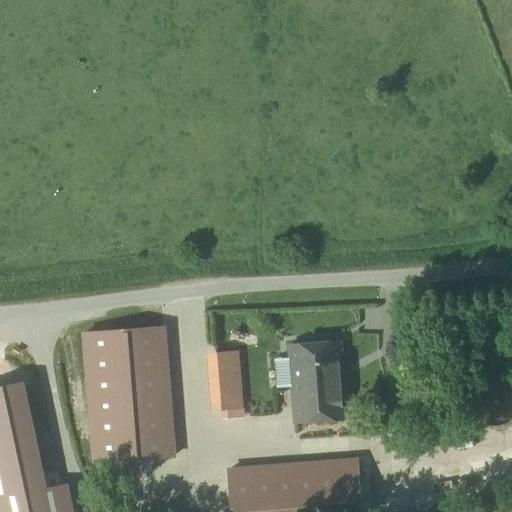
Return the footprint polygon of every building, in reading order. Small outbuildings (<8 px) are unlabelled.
[(341,343),(290,346),(296,425),(343,422),(339,365),(342,365),(341,343)] [(221,365),(83,378),(88,429),(125,426),(129,474),(173,470),(169,425),(226,420),(221,365)] [(505,382),(494,377),(486,377),(478,380),(474,383),(469,389),(466,397),(465,401),(467,410),(473,419),(480,424),(489,426),(493,426),(501,423),(508,418),(511,414),(511,410),(511,391),(510,388),(505,382)] [(16,394),(0,397),(0,498),(35,492),(16,394)] [(256,427),(211,431),(218,506),(284,500),(278,441),(258,443),(256,427)] [(35,492),(0,498),(0,511),(58,511),(54,488),(35,492)]
